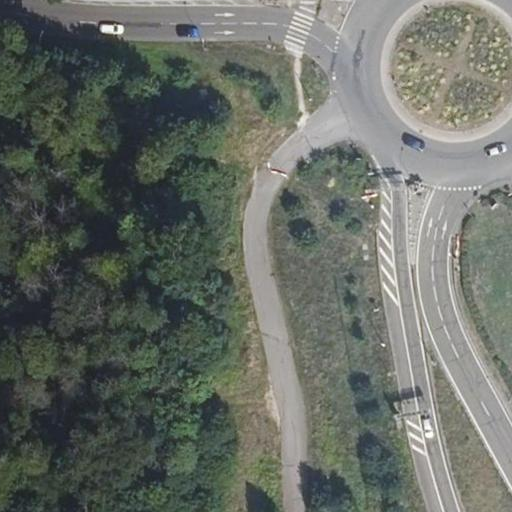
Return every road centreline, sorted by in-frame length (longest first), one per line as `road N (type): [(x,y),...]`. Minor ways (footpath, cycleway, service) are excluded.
road 1 (motorway): [(391,141),(419,387),(451,511)]
road 2 (motorway): [(511,456),(437,308),(433,244),(460,165)]
road 3 (secondary): [(118,3),(298,30),(357,66)]
